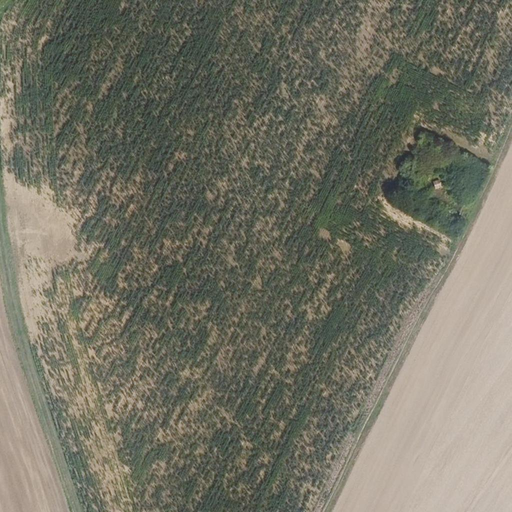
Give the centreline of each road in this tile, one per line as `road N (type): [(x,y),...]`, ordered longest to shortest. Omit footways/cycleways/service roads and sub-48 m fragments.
road 1 (track): [(331,511),(511,143)]
road 2 (track): [(0,237),(5,285),(76,511)]
